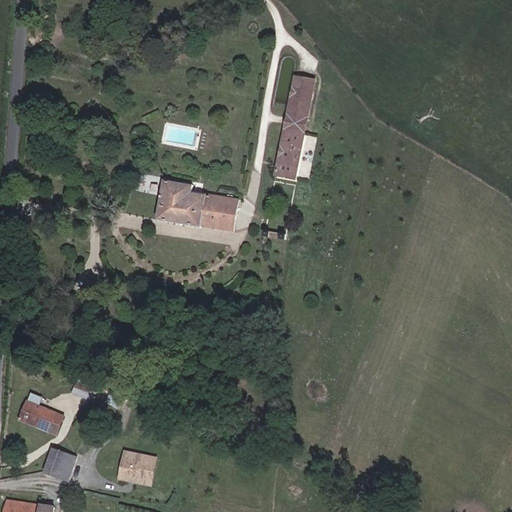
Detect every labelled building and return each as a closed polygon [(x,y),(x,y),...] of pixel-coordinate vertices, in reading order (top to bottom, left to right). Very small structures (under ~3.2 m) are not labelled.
[(306,132),(308,120),(301,119),(288,117),(286,129),(306,132)] [(234,232),(240,200),(192,193),(193,186),(165,181),(158,220),(201,227),(201,226),(234,232)] [(286,240),(287,234),(266,231),(265,237),(286,240)] [(92,400),(101,387),(78,379),(73,394),(92,400)] [(110,396),(107,402),(119,408),(122,401),(110,396)] [(50,433),(58,414),(28,401),(20,420),(50,433)] [(54,450),(46,473),(69,482),(77,458),(54,450)] [(141,461),(142,456),(126,453),(125,458),(141,461)] [(152,482),(156,459),(142,456),(141,461),(125,458),(122,473),(124,476),(129,477),(132,475),(137,476),(137,479),(152,482)] [(137,479),(137,476),(132,475),(129,477),(124,476),(122,473),(121,479),(151,485),(152,482),(137,479)] [(40,511),(41,506),(8,501),(6,508),(5,511),(40,511)]
